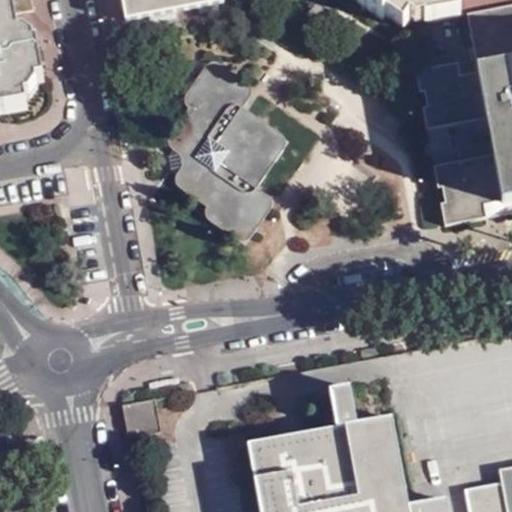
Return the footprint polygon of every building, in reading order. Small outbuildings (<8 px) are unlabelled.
[(0,0),(0,117),(28,112),(26,102),(31,102),(37,92),(36,87),(43,85),(37,52),(34,46),(23,40),(19,40),(14,18),(32,15),(29,0),(2,0),(1,0),(0,0)] [(123,0),(129,25),(256,0),(123,0)] [(419,24),(427,23),(473,15),(470,0),(352,0),(386,22),(390,18),(408,30),(413,22),(419,24)] [(511,0),(470,0),(473,14),(511,7),(511,0)] [(511,10),(414,29),(408,40),(413,73),(421,71),(433,142),(431,143),(429,145),(427,150),(428,152),(431,156),(436,158),(448,227),(490,220),(489,208),(506,206),(507,216),(511,215),(511,10)] [(186,173),(180,179),(175,188),(209,212),(203,221),(247,251),(277,208),(257,195),(291,147),(244,115),(258,95),(214,64),(184,107),(193,113),(167,149),(175,155),(184,160),(186,173)] [(175,155),(180,179),(186,173),(184,160),(175,155)] [(489,208),(490,220),(507,216),(506,206),(489,208)] [(465,491),(468,511),(448,511),(446,500),(407,507),(391,419),(356,426),(350,388),(329,392),(336,429),(246,446),(258,511),(511,511),(511,468),(499,471),(502,484),(465,491)] [(154,399),(120,406),(127,438),(160,432),(154,399)]
